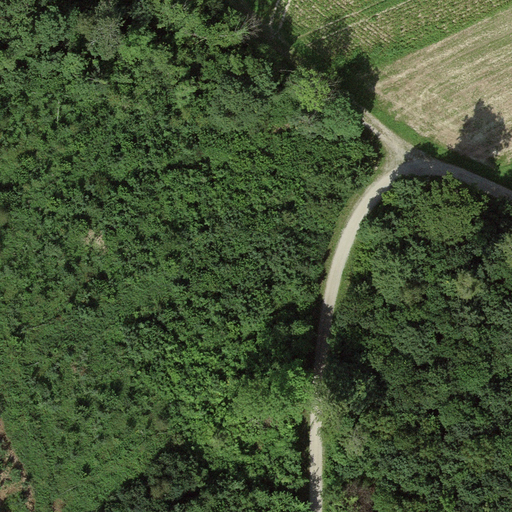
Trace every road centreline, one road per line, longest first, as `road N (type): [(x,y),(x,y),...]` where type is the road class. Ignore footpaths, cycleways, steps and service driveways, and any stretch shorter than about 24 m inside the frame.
road 1 (track): [(316,511),(332,292),(360,214),(412,152)]
road 2 (track): [(511,199),(389,137),(234,0)]
